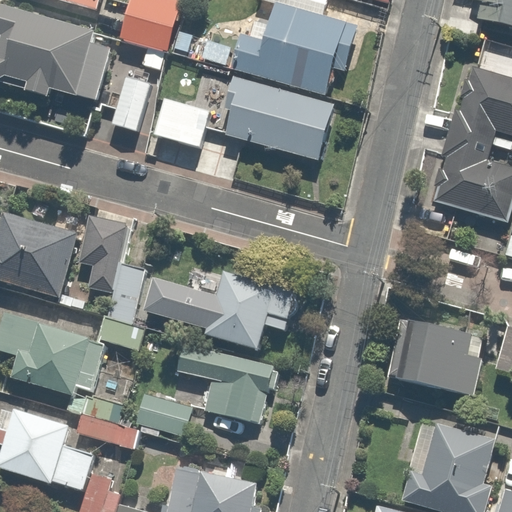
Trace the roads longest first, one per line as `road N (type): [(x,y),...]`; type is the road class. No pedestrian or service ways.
road 1 (residential): [(361,250),(0,148)]
road 2 (residential): [(361,250),(305,511)]
road 3 (residential): [(422,0),(361,250)]
road 4 (residential): [(361,250),(511,294)]
